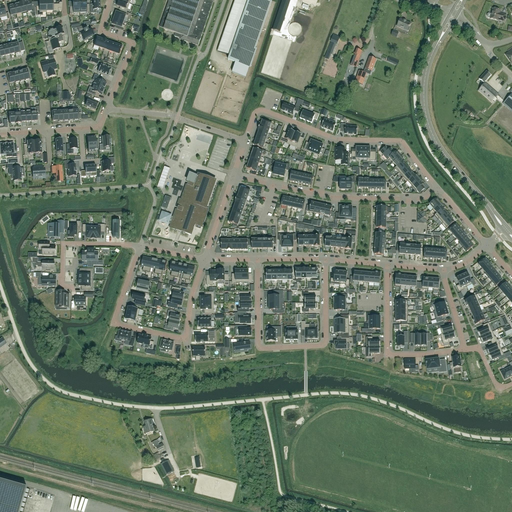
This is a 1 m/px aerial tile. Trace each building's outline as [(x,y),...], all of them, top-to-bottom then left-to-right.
[(79,12),(78,0),(77,0),(76,0),(72,0),(72,7),(69,7),(69,14),(73,14),(73,13),(79,12)] [(85,0),(78,0),(79,12),(85,12),(85,13),(89,13),(89,6),(86,7),(85,0)] [(93,6),(90,6),(90,13),(96,13),(96,10),(100,10),(99,0),(92,0),(93,5),(93,6)] [(117,1),(115,5),(116,5),(116,6),(121,8),(120,11),(122,11),(126,13),(129,4),(118,0),(118,1),(117,1)] [(198,46),(213,0),(168,0),(159,27),(163,29),(163,30),(175,33),(174,36),(179,38),(179,39),(198,46)] [(268,0),(234,0),(217,51),(229,56),(228,60),(235,63),(232,73),(245,77),(271,1),(268,0)] [(288,0),(288,4),(301,8),(303,0),(288,0)] [(46,11),(46,1),(39,1),(39,7),(36,7),(36,15),(42,15),(42,13),(46,13),(46,11)] [(46,1),(46,11),(52,11),(52,13),(56,12),(56,11),(58,11),(61,11),(61,8),(62,3),(61,3),(58,3),(59,4),(52,5),(52,1),(46,1)] [(30,2),(24,3),(26,12),(26,13),(32,11),(33,13),(35,13),(34,7),(31,8),(30,2)] [(0,6),(0,18),(6,17),(7,19),(9,19),(8,13),(5,14),(3,5),(0,6)] [(16,14),(13,5),(7,6),(10,16),(16,14)] [(268,43),(274,45),(287,7),(280,5),(268,43)] [(492,8),(491,14),(488,13),(487,14),(486,16),(487,17),(490,18),(489,18),(497,21),(497,20),(504,21),(506,15),(499,13),(500,10),(492,8)] [(114,18),(123,22),(125,18),(127,19),(129,14),(126,13),(122,11),(121,14),(116,12),(114,18)] [(122,25),(123,22),(114,18),(112,24),(117,26),(116,29),(123,31),(124,26),(122,25)] [(409,28),(408,28),(410,23),(406,22),(406,21),(403,20),(400,19),(397,26),(408,31),(409,28)] [(86,29),(86,26),(76,28),(79,35),(80,34),(83,40),(87,38),(88,39),(91,37),(91,36),(93,35),(92,33),(93,33),(91,29),(90,30),(90,29),(87,30),(86,29)] [(60,27),(54,29),(56,34),(57,39),(50,41),(52,50),(53,50),(59,48),(57,42),(63,41),(61,35),(62,34),(63,34),(61,27),(60,27)] [(48,37),(49,37),(48,38),(49,41),(45,42),(48,54),(53,52),(52,50),(50,41),(57,39),(56,34),(54,29),(47,31),(48,35),(47,35),(48,37)] [(330,42),(324,58),(328,60),(331,54),(332,55),(336,44),(337,45),(340,37),(333,35),(330,42)] [(104,50),(107,41),(102,39),(101,39),(98,48),(104,50)] [(17,43),(12,45),(14,53),(14,54),(20,53),(20,52),(24,51),(22,42),(17,43)] [(109,51),(114,53),(117,45),(115,44),(115,43),(112,42),(109,51)] [(117,45),(114,53),(119,55),(122,46),(117,45)] [(354,55),(351,62),(349,66),(356,68),(362,51),(356,49),(354,53),(354,52),(353,54),(354,55)] [(363,52),(358,63),(362,65),(367,54),(363,52)] [(375,60),(369,57),(365,69),(371,71),(375,60)] [(56,69),(53,59),(40,63),(43,73),(46,72),(48,77),(55,75),(53,70),(56,69)] [(110,71),(110,68),(100,64),(97,72),(107,76),(108,74),(109,74),(111,71),(110,71)] [(366,74),(358,71),(354,82),(362,85),(366,74)] [(486,71),(479,79),(481,81),(480,83),(483,86),(479,90),(489,99),(492,101),(495,97),(497,95),(483,83),(490,75),(490,76),(491,75),(486,71)] [(94,81),(93,84),(103,89),(106,83),(99,80),(100,77),(94,75),(92,80),(94,81)] [(103,89),(93,84),(91,88),(89,87),(86,93),(93,96),(94,92),(101,95),(101,94),(102,94),(104,90),(103,90),(103,89)] [(95,109),(98,102),(90,99),(92,96),(86,94),(85,97),(88,98),(85,105),(87,106),(86,107),(90,109),(90,107),(95,109)] [(294,110),(299,112),(300,108),(295,106),(295,107),(284,103),(281,110),(285,111),(284,112),(287,113),(287,112),(292,114),(294,110)] [(33,108),(30,108),(30,111),(31,121),(37,121),(36,115),(39,115),(39,106),(35,107),(35,108),(33,108)] [(299,119),(300,119),(311,123),(311,124),(313,119),(316,120),(319,114),(313,112),(312,115),(303,111),(299,119)] [(321,127),(332,131),(336,123),(324,119),(321,127)] [(259,125),(270,129),(272,124),(271,124),(271,123),(268,121),(268,122),(262,120),(260,125),(259,125)] [(341,124),(340,132),(344,132),(344,134),(356,135),(357,127),(345,126),(345,124),(341,124)] [(270,129),(259,125),(258,130),(268,134),(269,129),(270,129)] [(266,138),(268,134),(258,130),(258,131),(257,135),(266,138)] [(289,145),(294,132),(288,130),(286,136),(282,134),(280,141),(289,145)] [(300,135),(294,132),(289,145),(299,149),(303,140),(299,139),(300,135)] [(264,143),(266,138),(257,135),(255,140),(264,143)] [(87,137),(87,145),(88,152),(94,152),(94,149),(98,149),(97,140),(95,141),(95,136),(87,137)] [(102,144),(99,145),(100,151),(103,151),(103,148),(110,147),(110,144),(111,144),(111,139),(110,139),(109,137),(102,137),(102,144)] [(55,144),(55,149),(56,149),(56,153),(62,152),(62,154),(65,154),(65,145),(62,145),(61,145),(61,139),(55,140),(55,144)] [(76,139),(68,139),(69,145),(66,145),(67,154),(73,154),(72,149),(77,149),(76,139)] [(263,149),(264,143),(255,140),(253,145),(263,149)] [(303,150),(312,153),(317,143),(310,140),(309,144),(306,142),(303,150)] [(28,154),(34,154),(33,141),(27,142),(27,146),(23,146),(24,156),(28,156),(28,154)] [(33,141),(34,154),(41,153),(41,152),(43,152),(43,145),(40,145),(40,141),(33,141)] [(0,154),(1,155),(5,155),(5,154),(11,153),(11,157),(17,157),(16,145),(12,145),(12,143),(0,144),(0,154)] [(317,143),(312,153),(322,157),(325,150),(321,148),(323,145),(317,143)] [(363,159),(363,148),(361,148),(361,147),(357,147),(357,148),(356,148),(356,152),(351,152),(351,160),(358,161),(358,159),(363,159)] [(365,148),(363,148),(363,159),(367,159),(367,161),(375,161),(375,152),(369,152),(369,148),(368,148),(368,147),(365,147),(365,148)] [(379,152),(386,160),(394,153),(390,148),(388,150),(385,147),(379,152)] [(347,165),(348,153),(344,153),(344,148),(335,148),(335,161),(341,161),(341,165),(347,165)] [(251,154),(261,157),(262,154),(265,155),(266,151),(263,150),(262,152),(253,149),(251,154)] [(390,160),(392,162),(400,156),(396,151),(394,153),(386,160),(388,161),(390,160)] [(250,159),(259,162),(261,157),(251,154),(250,159)] [(400,156),(392,162),(396,167),(394,168),(395,169),(402,162),(404,161),(400,156)] [(108,161),(103,162),(103,164),(101,164),(101,172),(109,172),(109,168),(111,168),(110,164),(114,164),(114,158),(108,158),(108,161)] [(248,164),(257,167),(259,162),(250,159),(248,164)] [(75,176),(75,172),(76,172),(76,169),(75,169),(74,165),(71,165),(70,161),(64,161),(64,169),(65,169),(67,169),(68,177),(75,176)] [(278,175),(280,165),(275,164),(275,162),(273,161),(271,167),(274,168),(273,174),(278,175)] [(402,162),(395,169),(399,173),(406,167),(403,163),(402,162)] [(248,164),(246,169),(247,169),(247,170),(250,171),(250,170),(251,170),(250,174),(256,176),(257,172),(256,172),(257,167),(248,164)] [(286,166),(280,165),(278,175),(284,177),(285,170),(288,171),(289,165),(287,164),(286,166)] [(90,173),(90,176),(96,176),(95,165),(84,166),(85,171),(80,171),(81,177),(85,177),(85,174),(90,173)] [(38,178),(44,178),(44,169),(40,169),(39,166),(33,166),(33,170),(32,170),(33,177),(38,177),(38,178)] [(61,166),(52,167),(52,173),(55,173),(56,182),(62,181),(61,166)] [(164,166),(157,186),(163,188),(170,168),(164,166)] [(12,175),(10,175),(11,175),(11,179),(13,179),(13,181),(17,180),(21,180),(21,181),(21,176),(24,176),(24,177),(23,168),(23,169),(20,169),(20,167),(20,168),(12,168),(12,175)] [(406,167),(399,173),(402,177),(410,171),(406,167)] [(410,171),(402,177),(400,179),(402,181),(404,179),(406,182),(414,175),(410,171)] [(205,208),(215,180),(199,175),(198,177),(191,174),(188,182),(190,183),(189,186),(187,185),(182,200),(180,199),(177,207),(179,208),(178,210),(176,210),(174,218),(170,216),(162,213),(159,221),(167,224),(167,223),(171,224),(170,228),(178,231),(178,230),(181,230),(181,231),(190,235),(194,224),(201,227),(207,209),(205,208)] [(414,175),(406,182),(407,182),(411,186),(420,179),(416,174),(414,175)] [(339,189),(345,189),(346,179),(346,176),(335,176),(335,177),(335,182),(339,182),(339,189)] [(346,179),(345,189),(351,189),(351,183),(354,183),(354,177),(351,176),(351,179),(346,179)] [(420,179),(411,186),(415,191),(416,190),(419,193),(425,188),(422,185),(424,183),(420,179)] [(238,193),(248,196),(250,190),(246,189),(246,190),(240,188),(238,193)] [(248,196),(238,193),(237,198),(236,197),(236,198),(247,201),(246,201),(248,196)] [(171,198),(165,196),(161,207),(167,209),(171,198)] [(234,202),(245,206),(247,201),(236,198),(234,202)] [(432,210),(440,203),(437,198),(435,200),(434,199),(430,202),(430,203),(429,205),(433,209),(432,210)] [(245,206),(234,202),(234,203),(235,203),(233,207),(244,211),(245,206)] [(307,206),(305,211),(309,212),(314,213),(316,204),(311,202),(310,206),(307,206)] [(440,203),(432,210),(435,214),(433,216),(434,216),(444,207),(440,203)] [(345,220),(345,207),(343,207),(343,206),(339,206),(339,214),(335,214),(335,220),(345,220)] [(347,207),(345,207),(345,220),(351,220),(351,221),(356,222),(356,214),(351,214),(351,206),(347,206),(347,207)] [(244,211),(233,207),(232,212),(241,215),(243,211),(244,211)] [(434,216),(437,220),(446,213),(442,209),(444,207),(434,216)] [(239,220),(241,215),(232,212),(230,217),(239,220)] [(446,213),(437,220),(438,220),(442,224),(441,224),(441,225),(450,217),(446,213)] [(237,226),(239,220),(230,217),(228,222),(237,226)] [(454,222),(450,217),(441,225),(445,229),(454,222)] [(57,224),(50,224),(50,228),(49,233),(50,233),(50,238),(59,238),(60,238),(60,229),(64,229),(64,220),(64,221),(57,221),(57,224)] [(77,235),(77,231),(80,231),(81,222),(77,222),(77,224),(70,224),(70,231),(68,231),(67,237),(74,237),(74,235),(77,235)] [(448,230),(452,235),(459,229),(456,224),(448,230)] [(90,239),(93,239),(93,228),(88,227),(89,225),(82,225),(82,232),(86,232),(86,239),(90,239)] [(93,228),(93,239),(96,239),(100,239),(100,233),(104,233),(104,225),(98,225),(98,228),(93,228)] [(452,235),(456,239),(463,233),(459,229),(452,235)] [(463,233),(456,239),(459,243),(458,244),(467,237),(463,233)] [(287,247),(287,234),(278,234),(278,241),(281,241),(281,247),(286,247),(287,247)] [(295,234),(287,234),(287,247),(292,247),(292,241),(295,240),(295,234)] [(351,239),(346,239),(345,249),(351,250),(351,243),(354,243),(355,236),(352,236),(351,239)] [(458,244),(462,248),(469,242),(466,238),(467,237),(458,244)] [(272,239),(267,239),(267,249),(273,249),(273,245),(276,245),(276,238),(272,238),(272,239)] [(247,240),(242,240),(242,250),(247,250),(247,246),(250,246),(250,239),(247,239),(247,240)] [(39,250),(42,250),(42,255),(55,255),(55,246),(49,246),(49,242),(39,242),(39,247),(39,250)] [(404,255),(405,242),(400,242),(400,245),(397,244),(396,244),(396,246),(396,248),(396,251),(399,252),(399,254),(404,255)] [(469,242),(462,248),(465,253),(473,246),(469,242)] [(82,259),(82,261),(85,261),(93,261),(93,266),(102,266),(102,261),(98,261),(98,254),(94,254),(94,250),(87,250),(87,252),(86,252),(85,252),(82,252),(82,259)] [(142,271),(146,272),(149,258),(143,257),(141,266),(143,267),(142,271)] [(45,262),(45,258),(38,258),(36,258),(30,258),(32,262),(36,262),(36,270),(37,270),(39,270),(40,268),(43,268),(43,269),(46,269),(46,271),(50,271),(50,269),(53,269),(53,265),(54,265),(54,262),(45,262)] [(153,269),(155,260),(149,258),(147,267),(146,272),(150,273),(150,268),(153,269)] [(478,265),(481,269),(489,263),(485,258),(478,265)] [(167,262),(161,261),(159,270),(158,274),(161,275),(162,271),(165,271),(167,262)] [(170,276),(174,277),(177,263),(171,262),(169,271),(171,272),(170,276)] [(181,274),(183,265),(177,263),(174,277),(178,278),(178,273),(181,274)] [(489,263),(481,269),(485,273),(484,274),(492,267),(489,263)] [(187,275),(189,266),(183,265),(181,274),(180,278),(183,279),(184,274),(187,275)] [(195,267),(189,266),(187,275),(186,279),(189,280),(190,276),(193,276),(195,267)] [(492,267),(484,274),(487,278),(495,272),(491,268),(492,267)] [(78,280),(92,280),(93,269),(86,269),(86,274),(78,273),(78,274),(77,274),(77,277),(78,277),(78,280)] [(216,270),(216,271),(217,282),(217,283),(224,283),(224,285),(228,285),(228,274),(224,274),(224,270),(222,270),(222,269),(218,269),(218,270),(216,270)] [(235,282),(242,282),(241,270),(241,269),(236,269),(236,270),(235,270),(235,275),(232,275),(232,283),(235,283),(235,282)] [(241,270),(242,282),(248,282),(248,283),(252,283),(252,275),(248,275),(248,270),(247,270),(247,269),(242,269),(242,270),(241,270)] [(217,282),(216,271),(210,271),(210,275),(209,276),(206,276),(206,285),(213,285),(213,282),(217,282)] [(339,285),(340,272),(334,271),(333,279),(330,278),(330,285),(333,285),(339,285)] [(347,272),(340,272),(339,285),(340,284),(345,284),(345,286),(348,286),(349,280),(346,280),(347,272)] [(350,277),(349,283),(353,283),(353,282),(358,282),(359,272),(354,272),(353,277),(350,277)] [(495,272),(487,278),(491,282),(498,276),(495,272)] [(467,273),(461,275),(466,287),(472,284),(472,286),(476,284),(473,279),(470,280),(467,273)] [(466,287),(461,275),(455,278),(459,285),(456,286),(458,292),(464,290),(463,288),(466,287)] [(52,287),(52,286),(55,286),(55,281),(54,281),(54,277),(52,277),(52,276),(50,276),(50,277),(42,277),(42,281),(43,281),(43,286),(49,286),(49,287),(52,287)] [(498,276),(491,282),(495,287),(502,280),(498,276)] [(411,277),(410,287),(415,287),(415,289),(419,289),(419,283),(416,282),(417,277),(411,277)] [(419,289),(427,290),(427,288),(428,278),(423,278),(422,283),(419,283),(419,289)] [(149,283),(149,281),(143,279),(142,282),(139,281),(137,289),(147,291),(149,284),(149,283)] [(92,281),(92,280),(78,280),(78,282),(77,282),(77,285),(78,285),(78,287),(81,287),(81,291),(89,291),(89,287),(90,287),(90,281),(92,281)] [(498,289),(502,293),(509,287),(505,282),(498,289)] [(171,297),(182,300),(184,294),(178,292),(179,289),(172,287),(171,291),(172,291),(171,297)] [(511,290),(509,287),(502,293),(505,297),(511,291),(511,290)] [(268,303),(281,303),(281,299),(283,299),(283,291),(274,291),(274,296),(268,296),(268,303)] [(64,295),(64,292),(56,292),(55,305),(60,306),(60,307),(68,307),(68,295),(64,295)] [(200,303),(213,303),(213,292),(206,292),(206,297),(200,297),(200,303)] [(238,292),(238,302),(251,302),(251,296),(247,296),(247,292),(238,292)] [(471,298),(464,301),(466,306),(478,300),(476,295),(478,294),(477,292),(470,295),(471,298)] [(133,294),(133,295),(132,294),(131,298),(132,299),(132,300),(136,300),(135,305),(145,307),(146,302),(144,302),(145,296),(142,295),(142,294),(137,293),(137,294),(133,294)] [(302,293),(302,297),(304,297),(304,302),(303,303),(316,303),(316,296),(308,296),(308,293),(302,293)] [(334,304),(346,304),(346,299),(347,298),(347,295),(341,295),(341,298),(334,298),(334,304)] [(86,297),(75,297),(75,306),(86,306),(86,297)] [(181,306),(182,300),(171,297),(169,304),(168,303),(168,307),(175,309),(175,305),(181,306)] [(478,300),(466,306),(467,306),(469,310),(480,305),(478,301),(479,301),(478,300)] [(251,302),(238,302),(239,308),(238,308),(238,312),(247,312),(247,309),(251,309),(251,307),(252,307),(252,303),(251,303),(251,302)] [(433,312),(446,309),(444,303),(438,305),(437,302),(431,304),(432,307),(433,306),(435,312),(433,312)] [(213,314),(213,303),(200,303),(200,310),(204,310),(204,314),(213,314)] [(281,310),(281,303),(268,303),(268,310),(274,310),(274,314),(283,314),(283,310),(281,310)] [(302,309),(302,312),(308,312),(308,309),(316,309),(316,308),(316,304),(316,303),(303,303),(303,309),(302,309)] [(346,310),(346,304),(334,304),(334,305),(334,311),(341,311),(341,314),(347,314),(347,310),(346,310)] [(128,307),(126,313),(138,316),(139,309),(137,309),(138,306),(132,305),(131,308),(128,307)] [(472,315),(481,311),(478,306),(480,305),(469,310),(472,315)] [(446,309),(433,312),(436,323),(442,321),(441,317),(448,315),(446,309)] [(169,317),(168,320),(179,323),(180,316),(174,315),(175,312),(168,311),(167,316),(169,317)] [(481,311),(472,315),(473,319),(472,320),(484,315),(482,315),(481,311)] [(138,316),(126,313),(125,320),(128,321),(128,323),(134,325),(134,322),(136,322),(138,316)] [(251,323),(251,316),(246,316),(246,313),(236,313),(236,318),(239,318),(239,324),(246,323),(246,324),(250,324),(250,323),(251,323)] [(366,323),(380,323),(379,317),(373,317),(373,314),(366,314),(366,323)] [(334,319),(334,326),(348,326),(348,315),(340,315),(340,319),(334,319)] [(486,320),(484,315),(472,320),(474,325),(483,321),(486,320)] [(395,316),(395,322),(401,322),(401,325),(407,325),(407,316),(395,316)] [(198,327),(211,327),(211,318),(198,319),(198,327)] [(179,323),(168,320),(167,324),(165,324),(164,329),(171,331),(171,328),(178,329),(179,323)] [(305,337),(305,339),(317,339),(317,338),(318,338),(318,334),(317,334),(317,329),(315,329),(309,329),(309,325),(305,325),(305,322),(301,322),(301,323),(301,330),(305,330),(305,337)] [(380,324),(380,323),(366,323),(369,323),(369,329),(361,329),(362,333),(373,332),(373,330),(380,329),(380,324)] [(477,331),(480,337),(492,332),(488,323),(482,325),(484,329),(477,331)] [(440,335),(453,331),(451,325),(444,327),(443,324),(437,326),(438,329),(440,329),(441,334),(440,335)] [(239,329),(239,336),(251,336),(251,329),(243,329),(243,326),(235,326),(235,329),(239,329)] [(334,333),(334,334),(340,334),(340,337),(348,337),(348,326),(334,326),(334,333)] [(281,338),(281,327),(267,327),(267,332),(266,332),(266,336),(267,336),(267,341),(275,341),(275,338),(281,338)] [(296,331),(296,327),(290,327),(290,331),(285,331),(285,340),(297,340),(297,331),(296,331)] [(116,337),(115,340),(121,342),(121,340),(129,342),(128,346),(133,347),(135,339),(130,338),(131,333),(132,333),(131,333),(119,330),(119,331),(117,337),(116,337)] [(195,342),(196,342),(196,343),(200,343),(200,342),(208,342),(208,338),(214,338),(214,331),(208,331),(208,334),(195,334),(195,342)] [(453,331),(440,335),(443,345),(449,343),(448,339),(455,337),(454,337),(455,336),(454,332),(453,332),(453,331)] [(397,347),(404,347),(404,341),(407,341),(407,332),(403,332),(403,335),(397,335),(397,347)] [(492,332),(480,337),(480,338),(479,339),(481,343),(482,342),(482,343),(490,340),(491,343),(498,340),(497,340),(495,337),(494,337),(492,332)] [(429,333),(420,334),(420,346),(426,346),(426,340),(430,340),(429,333)] [(420,346),(420,334),(410,334),(410,342),(414,342),(414,346),(420,346)] [(139,335),(137,343),(147,345),(146,348),(152,350),(154,342),(150,342),(151,338),(147,337),(147,336),(143,335),(143,336),(139,335)] [(366,337),(366,347),(379,347),(379,346),(380,346),(380,342),(379,342),(379,341),(372,341),(372,337),(366,337)] [(335,350),(347,349),(347,342),(349,342),(349,338),(341,338),(341,342),(334,342),(334,347),(335,347),(335,350)] [(172,351),(173,343),(161,340),(159,348),(161,349),(160,351),(164,352),(165,349),(172,351)] [(488,354),(489,355),(501,349),(498,344),(500,343),(498,340),(491,343),(492,346),(489,348),(486,349),(486,350),(487,354),(488,354)] [(249,342),(235,344),(236,352),(245,351),(245,350),(250,349),(249,342)] [(366,347),(366,357),(372,357),(372,354),(379,354),(379,347),(366,347)] [(192,356),(205,356),(205,348),(192,348),(192,356)] [(501,349),(489,355),(491,361),(498,358),(499,361),(505,358),(501,349)] [(459,356),(452,357),(452,363),(449,363),(450,370),(461,368),(460,365),(462,365),(461,361),(460,361),(459,356)] [(426,364),(427,369),(438,368),(439,373),(446,372),(445,362),(439,363),(438,359),(426,361),(426,363),(426,364)] [(415,360),(404,360),(404,361),(403,361),(403,364),(404,364),(404,369),(415,369),(415,371),(418,371),(418,366),(415,366),(415,360)] [(511,362),(509,363),(511,367),(500,372),(504,380),(511,375),(511,362)] [(145,434),(153,432),(152,426),(154,426),(152,419),(144,421),(146,427),(143,427),(145,434)] [(157,440),(152,442),(155,447),(158,453),(165,450),(162,444),(159,445),(157,440)] [(161,465),(166,475),(173,472),(168,461),(161,465)] [(19,511),(27,487),(0,479),(0,511),(19,511)]
